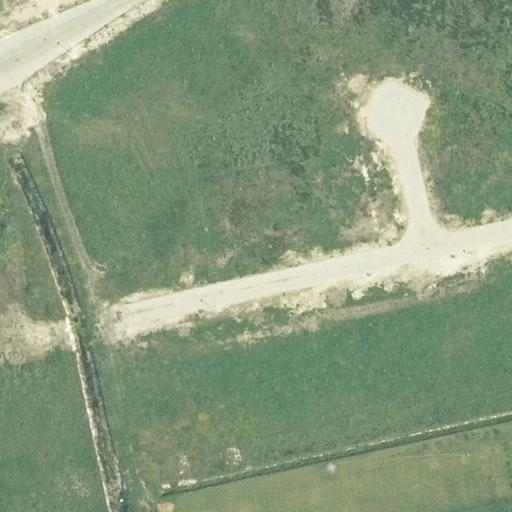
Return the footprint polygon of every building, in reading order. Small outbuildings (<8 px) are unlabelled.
[(267,0),(240,0),(249,16),(239,22),(250,43),(260,37),(257,30),(278,19),(267,0)] [(267,0),(278,19),(299,8),(303,15),(313,9),(308,0),(267,0)] [(196,9),(175,20),(196,62),(218,51),(221,58),(232,52),(221,31),(210,37),(196,9)] [(175,20),(153,32),(168,59),(157,64),(168,86),(179,80),(175,73),(196,62),(175,20)] [(95,63),(52,85),(66,111),(98,95),(106,109),(129,97),(141,90),(129,67),(104,80),(95,63)] [(505,173),(479,179),(486,212),(511,205),(511,152),(501,155),(505,173)] [(373,201),(325,212),(332,242),(383,231),(379,209),(396,206),(389,177),(369,181),(373,201)] [(258,225),(228,232),(235,263),(287,251),(282,228),(304,223),(297,192),(274,197),(276,209),(255,213),(258,225)] [(505,277),(490,280),(496,312),(511,308),(511,273),(505,275),(505,277)] [(355,310),(326,316),(338,368),(365,362),(366,368),(391,362),(385,335),(361,340),(355,310)] [(275,328),(244,334),(254,382),(275,378),(277,388),(301,384),(295,358),(282,361),(275,328)]
